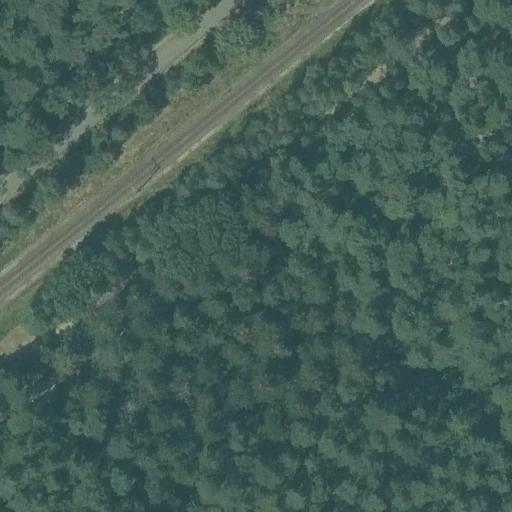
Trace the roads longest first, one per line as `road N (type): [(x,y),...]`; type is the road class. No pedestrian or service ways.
road 1 (unknown): [(462,0),(29,349),(0,361)]
road 2 (track): [(236,178),(370,321),(511,434)]
road 3 (unclassified): [(0,191),(237,0)]
road 4 (unknown): [(171,511),(29,349)]
